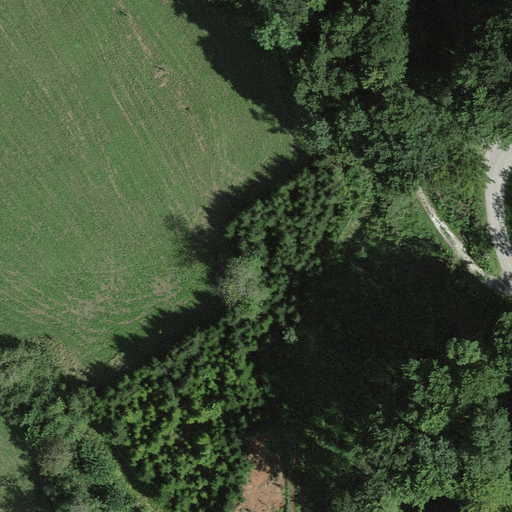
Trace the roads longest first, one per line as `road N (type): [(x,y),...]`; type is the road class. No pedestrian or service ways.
road 1 (track): [(511,284),(475,268),(432,215),(340,53),(293,0)]
road 2 (track): [(500,181),(488,117),(445,0)]
